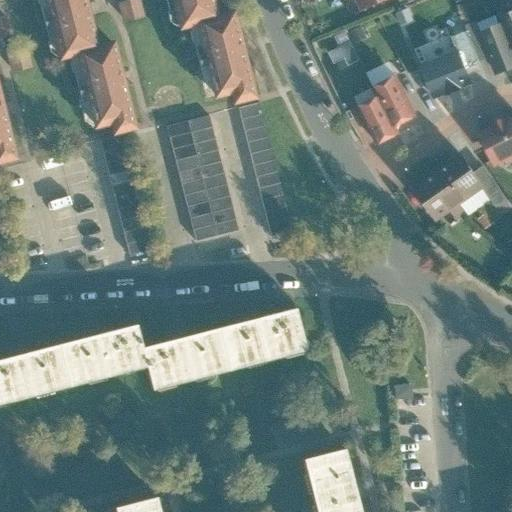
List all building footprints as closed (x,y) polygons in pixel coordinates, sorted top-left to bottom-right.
[(89,13),(85,0),(47,0),(62,58),(79,53),(98,48),(89,13)] [(138,0),(121,0),(117,1),(122,21),(142,17),(138,0)] [(214,0),(177,0),(181,15),(197,11),(216,6),(214,0)] [(358,0),(363,13),(399,0),(358,0)] [(241,51),(232,15),(216,6),(197,11),(214,93),(228,90),(230,101),(252,95),(241,51)] [(511,65),(511,64),(511,14),(494,21),(496,27),(511,65)] [(0,15),(0,35),(10,33),(5,15),(0,15)] [(493,79),(511,71),(511,67),(511,65),(496,27),(476,36),(493,79)] [(352,39),(331,48),(339,68),(360,59),(352,39)] [(123,81),(114,44),(98,48),(79,53),(96,123),(110,120),(113,131),(134,125),(123,81)] [(6,51),(11,70),(30,66),(25,46),(6,51)] [(471,84),(458,53),(422,68),(436,99),(471,84)] [(374,95),(390,130),(407,123),(388,82),(371,89),(374,95)] [(372,145),(393,136),(390,130),(374,95),(354,105),(372,145)] [(3,111),(0,97),(0,158),(15,155),(3,111)] [(258,102),(237,107),(269,233),(290,228),(258,102)] [(208,114),(165,125),(194,242),(237,232),(208,114)] [(491,166),(511,155),(511,120),(477,138),(491,166)] [(120,135),(99,140),(130,257),(150,251),(120,135)] [(481,187),(458,157),(411,193),(433,223),(481,187)] [(254,322),(219,330),(230,374),(308,354),(297,311),(254,322)] [(95,338),(60,347),(71,390),(148,370),(143,350),(137,327),(95,338)] [(182,340),(143,350),(148,370),(154,393),(230,374),(219,330),(182,340)] [(23,356),(0,361),(0,407),(71,390),(60,347),(23,356)] [(413,383),(395,383),(395,398),(413,397),(413,383)] [(296,462),(308,511),(357,511),(352,492),(342,448),(296,462)] [(156,511),(152,492),(110,503),(111,511),(156,511)]
